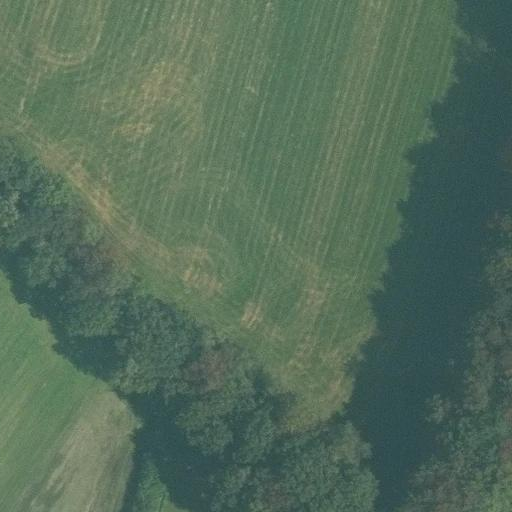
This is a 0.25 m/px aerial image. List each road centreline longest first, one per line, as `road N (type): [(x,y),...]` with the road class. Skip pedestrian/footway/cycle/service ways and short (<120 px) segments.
road 1 (track): [(330,511),(118,318),(0,192)]
road 2 (unclassified): [(462,511),(511,333)]
